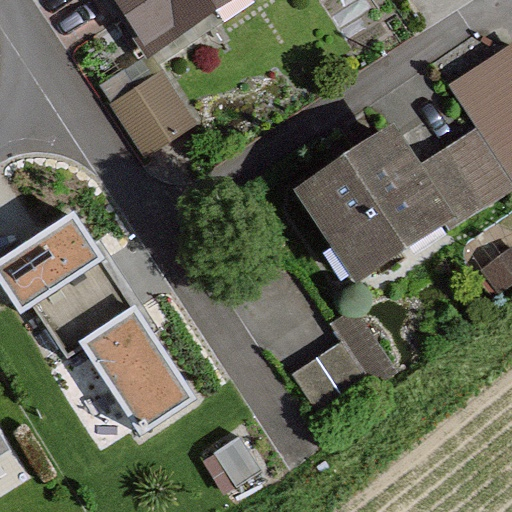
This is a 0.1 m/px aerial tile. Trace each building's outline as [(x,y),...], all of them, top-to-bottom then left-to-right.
[(98,0),(94,3),(136,67),(241,0),(98,0)] [(511,61),(508,55),(447,96),(483,149),(511,129),(511,61)] [(148,151),(199,121),(163,61),(112,91),(148,151)] [(410,180),(380,137),(283,203),(346,293),(439,229),(447,241),(511,198),(470,139),(410,180)] [(108,255),(71,195),(0,238),(0,284),(19,314),(37,302),(68,352),(88,339),(145,429),(201,394),(137,293),(92,321),(66,280),(108,255)] [(355,386),(333,354),(292,382),(314,414),(355,386)] [(0,454),(14,446),(0,423),(0,454)]
